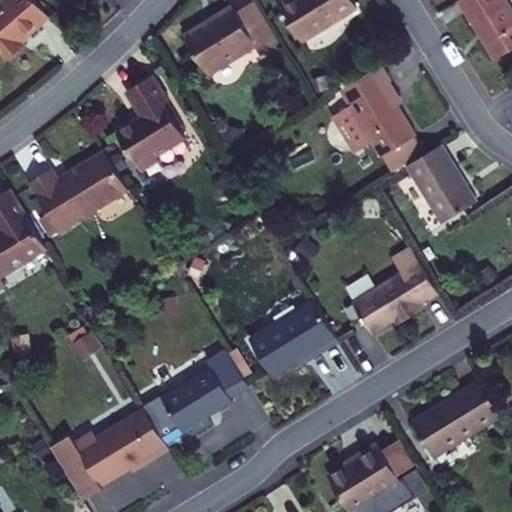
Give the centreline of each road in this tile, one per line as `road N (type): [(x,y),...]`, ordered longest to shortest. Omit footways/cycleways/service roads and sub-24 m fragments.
road 1 (residential): [(511,304),(289,440),(193,511)]
road 2 (residential): [(0,145),(81,81),(162,0)]
road 3 (residential): [(404,0),(478,117),(511,147)]
